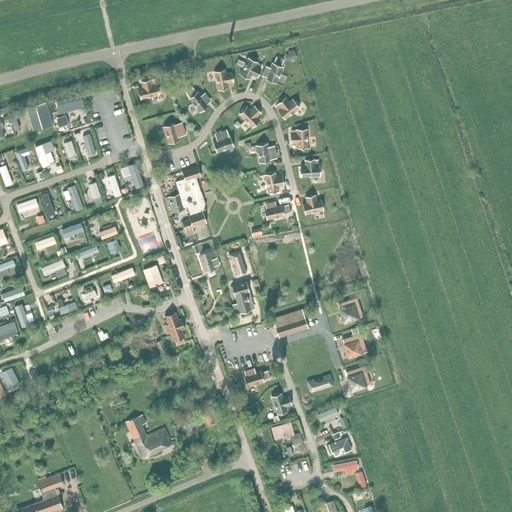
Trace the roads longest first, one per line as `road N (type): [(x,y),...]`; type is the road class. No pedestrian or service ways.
road 1 (unclassified): [(248,459),(146,160)]
road 2 (unknown): [(352,511),(322,479),(279,353),(229,335),(205,336)]
road 3 (unclassified): [(114,52),(362,0)]
road 4 (unclassified): [(146,160),(194,147),(226,104),(252,96),(276,127),(295,194)]
road 5 (unclassified): [(122,511),(248,459)]
